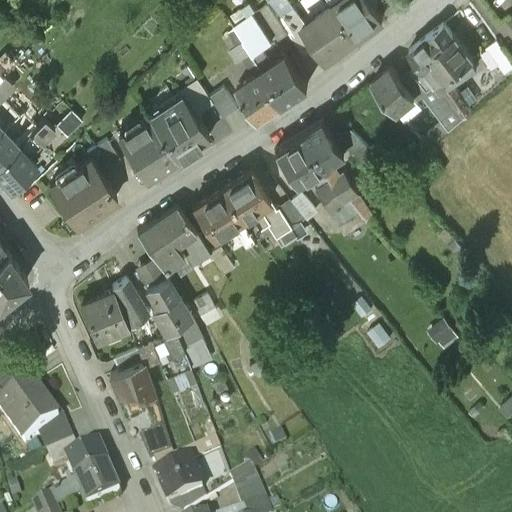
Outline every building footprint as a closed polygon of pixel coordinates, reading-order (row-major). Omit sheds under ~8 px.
[(360,36),(334,0),(333,0),(303,21),(299,24),(311,42),(324,60),(360,36)] [(334,0),(360,36),(384,20),(369,0),(334,0)] [(251,52),(260,66),(270,60),(262,48),(289,32),(279,17),(269,1),(234,24),(235,25),(251,52)] [(300,49),(311,42),(299,24),(303,21),(293,7),(279,17),(289,32),(300,49)] [(452,35),(445,23),(427,36),(406,47),(425,73),(434,85),(441,79),(434,68),(426,54),(452,35)] [(244,56),(251,52),(235,25),(228,29),(237,43),(228,49),(236,61),(244,56)] [(434,68),(441,79),(446,86),(451,82),(464,72),(460,67),(472,58),(454,34),(452,35),(426,54),(434,68)] [(511,66),(511,60),(496,39),(485,47),(504,73),(511,66)] [(260,66),(282,100),(307,84),(285,50),(270,60),(260,66)] [(282,100),(260,66),(235,82),(257,116),(282,100)] [(402,81),(391,66),(371,81),(395,111),(414,97),(402,81)] [(1,74),(0,74),(0,94),(14,80),(4,70),(1,74)] [(416,99),(421,96),(420,94),(425,90),(417,79),(412,73),(402,81),(414,97),(416,99)] [(417,79),(425,90),(434,85),(425,73),(417,79)] [(181,94),(192,111),(211,99),(208,95),(196,77),(176,90),(179,95),(181,94)] [(470,110),(451,82),(446,86),(441,79),(434,85),(425,90),(420,94),(421,96),(442,121),(448,129),(470,110)] [(223,85),(208,95),(211,99),(222,117),(237,106),(223,85)] [(179,95),(149,115),(176,156),(209,135),(199,118),(198,119),(192,111),(181,94),(179,95)] [(69,105),(54,120),(65,132),(80,117),(69,105)] [(33,126),(42,136),(53,126),(51,124),(54,120),(46,113),(33,126)] [(149,115),(148,113),(117,133),(146,176),(176,156),(149,115)] [(300,134),(329,179),(344,170),(341,165),(336,168),(330,159),(344,150),(323,118),(300,134)] [(425,147),(448,129),(442,121),(419,140),(425,147)] [(0,159),(16,143),(0,125),(0,159)] [(0,159),(0,174),(11,186),(36,163),(25,152),(42,136),(33,126),(16,143),(0,159)] [(329,179),(300,134),(275,150),(295,182),(309,172),(318,186),(329,179)] [(96,143),(109,163),(118,156),(106,137),(96,143)] [(85,150),(88,155),(98,170),(109,163),(96,143),(85,150)] [(380,182),(392,170),(368,145),(358,154),(380,182)] [(98,170),(88,155),(47,182),(74,223),(85,216),(86,218),(94,213),(93,210),(115,196),(98,170)] [(270,200),(249,167),(221,185),(242,218),(250,212),(270,200)] [(358,191),(344,170),(329,179),(330,180),(331,179),(344,200),(349,197),(358,191)] [(331,179),(330,180),(329,179),(318,186),(314,189),(336,223),(357,209),(349,197),(344,200),(331,179)] [(251,232),(242,218),(221,185),(192,203),(213,236),(232,224),(245,243),(254,238),(251,232)] [(300,188),(290,198),(306,218),(318,209),(300,188)] [(306,218),(290,198),(276,207),(290,227),(306,218)] [(176,203),(155,218),(175,244),(183,238),(194,229),(195,229),(176,203)] [(250,212),(242,218),(251,232),(260,226),(250,212)] [(175,244),(155,218),(138,230),(166,267),(184,256),(175,244)] [(206,246),(194,229),(183,238),(195,254),(206,246)] [(0,252),(0,299),(27,278),(6,248),(5,248),(0,252)] [(171,272),(167,274),(173,284),(177,282),(171,272)] [(158,304),(158,305),(178,292),(173,284),(167,274),(147,285),(158,304)] [(113,289),(129,325),(149,313),(126,276),(112,285),(113,289)] [(96,339),(129,325),(113,289),(81,302),(96,339)] [(178,292),(158,305),(158,304),(152,308),(164,331),(165,332),(175,326),(192,314),(178,292)] [(182,347),(175,326),(165,332),(164,331),(162,333),(164,336),(172,352),(182,347)] [(172,352),(164,336),(153,340),(160,357),(172,352)] [(160,357),(153,340),(138,346),(143,358),(144,364),(160,357)] [(120,369),(143,358),(138,346),(137,345),(114,355),(120,369)] [(120,369),(111,372),(128,417),(143,410),(152,431),(164,427),(158,408),(144,364),(143,358),(120,369)] [(0,390),(25,373),(19,365),(0,379),(0,390)] [(0,393),(6,402),(32,383),(25,373),(0,390),(0,393)] [(32,383),(6,402),(0,405),(0,409),(25,444),(41,432),(58,420),(32,383)] [(44,438),(68,427),(63,416),(58,420),(41,432),(44,438)] [(49,449),(73,439),(68,427),(44,438),(49,449)] [(168,454),(172,452),(164,427),(152,431),(141,436),(151,461),(157,459),(168,454)] [(215,438),(170,458),(175,469),(189,462),(219,449),(215,438)] [(68,461),(67,459),(80,453),(73,439),(49,449),(47,450),(54,468),(68,461)] [(108,468),(98,445),(80,453),(67,459),(68,461),(77,481),(108,468)] [(202,492),(189,462),(175,469),(170,458),(168,454),(157,459),(163,474),(156,477),(168,507),(179,502),(202,492)] [(121,497),(108,468),(77,481),(74,482),(81,497),(87,511),(121,497)] [(238,494),(258,482),(253,470),(233,483),(238,494)] [(55,508),(81,497),(74,482),(50,497),(55,508)] [(241,508),(240,511),(269,511),(258,482),(238,494),(236,495),(241,508)] [(206,500),(202,492),(179,502),(182,511),(185,511),(189,510),(206,500)] [(56,511),(55,508),(50,497),(33,506),(35,511),(56,511)]
